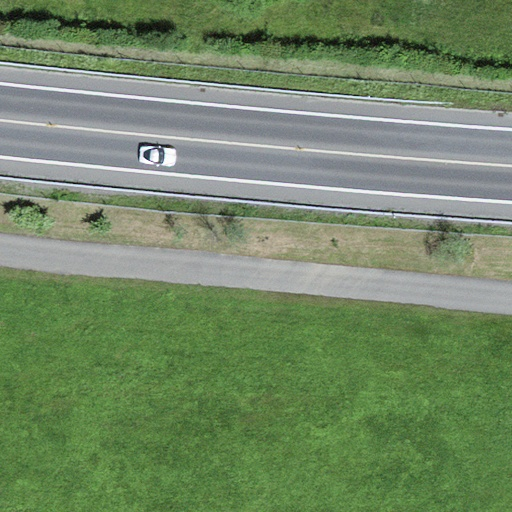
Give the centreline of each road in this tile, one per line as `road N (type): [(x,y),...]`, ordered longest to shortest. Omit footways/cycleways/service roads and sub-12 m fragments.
road 1 (track): [(0,249),(511,297)]
road 2 (trunk): [(511,165),(0,120)]
